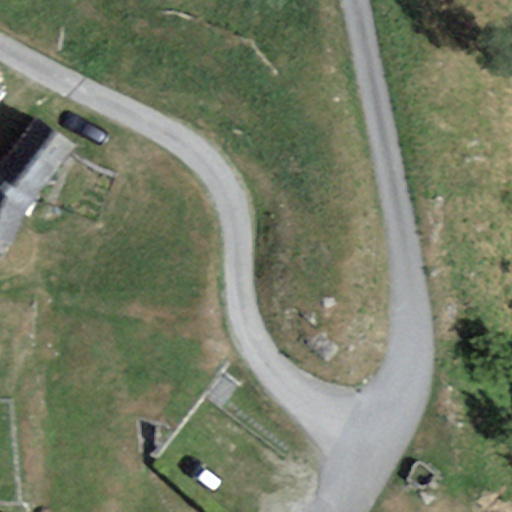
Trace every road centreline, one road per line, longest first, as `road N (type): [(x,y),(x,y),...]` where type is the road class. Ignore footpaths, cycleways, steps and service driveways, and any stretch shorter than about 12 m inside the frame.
road 1 (unclassified): [(380,428),(295,392),(272,371),(246,325),(229,203),(210,167),(159,129),(0,47)]
road 2 (unclassified): [(354,0),(409,287),(406,358),(380,428)]
